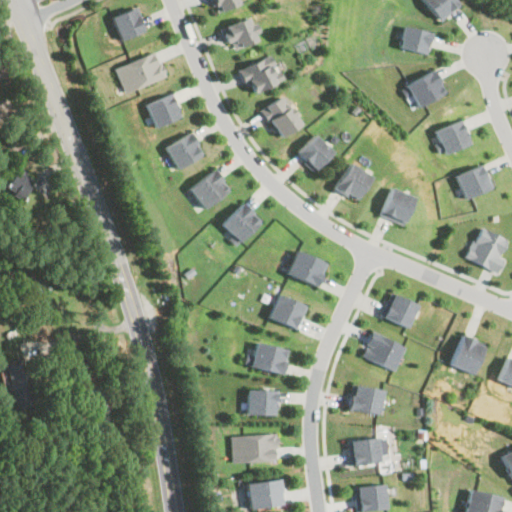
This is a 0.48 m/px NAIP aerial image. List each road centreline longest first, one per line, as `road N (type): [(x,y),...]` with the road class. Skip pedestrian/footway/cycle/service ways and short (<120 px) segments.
road 1 (residential): [(511,311),(365,250),(272,181),(222,112),(173,0)]
road 2 (tertiary): [(118,264),(17,0)]
road 3 (residential): [(320,511),(312,395),(319,357),(365,250)]
road 4 (tertiary): [(174,511),(154,388),(118,264)]
